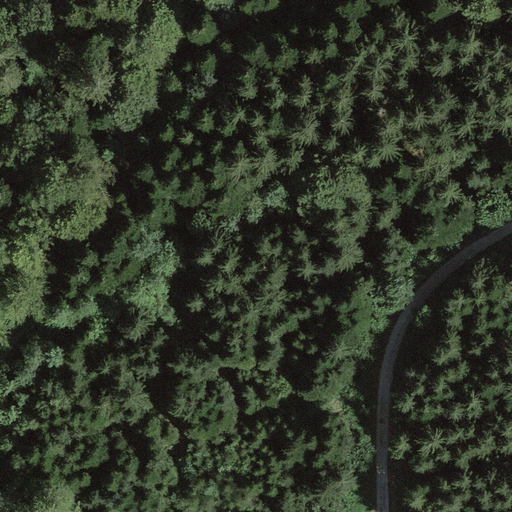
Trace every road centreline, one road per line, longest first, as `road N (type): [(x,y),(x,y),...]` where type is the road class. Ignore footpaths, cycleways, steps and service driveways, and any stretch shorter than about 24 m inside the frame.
road 1 (track): [(192,0),(97,200),(0,369)]
road 2 (track): [(511,226),(400,300),(376,385),(382,511)]
